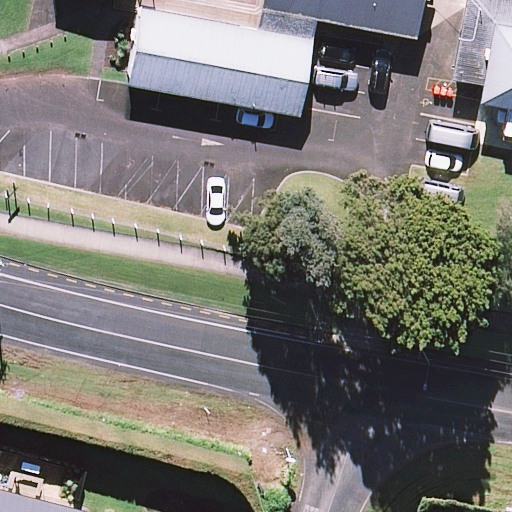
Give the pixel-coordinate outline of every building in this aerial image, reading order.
[(426,0),(268,0),(267,9),(323,19),(420,37),(423,20),(426,0)] [(511,0),(470,0),(456,78),(481,83),(478,99),(511,104),(511,0)] [(323,19),(267,9),(265,19),(263,31),(319,41),(321,29),(323,19)] [(263,31),(147,10),(134,85),(305,115),(319,41),(263,31)] [(0,511),(73,511),(75,507),(35,497),(39,480),(11,473),(7,490),(0,488),(0,511)]
